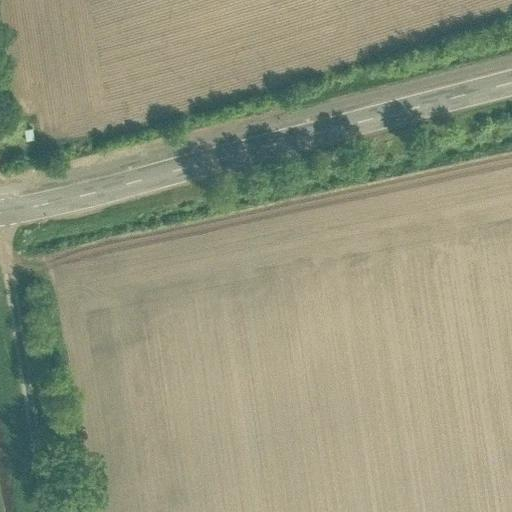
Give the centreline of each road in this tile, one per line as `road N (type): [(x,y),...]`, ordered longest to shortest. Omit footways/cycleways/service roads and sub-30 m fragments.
road 1 (tertiary): [(511,75),(170,168)]
road 2 (track): [(47,511),(0,226)]
road 3 (tertiary): [(0,210),(170,168)]
